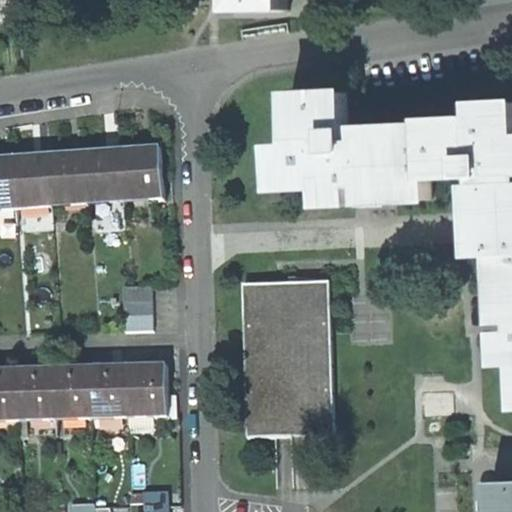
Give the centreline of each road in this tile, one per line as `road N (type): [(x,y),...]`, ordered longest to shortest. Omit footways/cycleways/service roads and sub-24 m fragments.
road 1 (residential): [(195,68),(511,17)]
road 2 (residential): [(195,68),(205,335)]
road 3 (residential): [(205,335),(0,344)]
road 4 (residential): [(0,91),(195,68)]
road 5 (residential): [(205,335),(209,511)]
